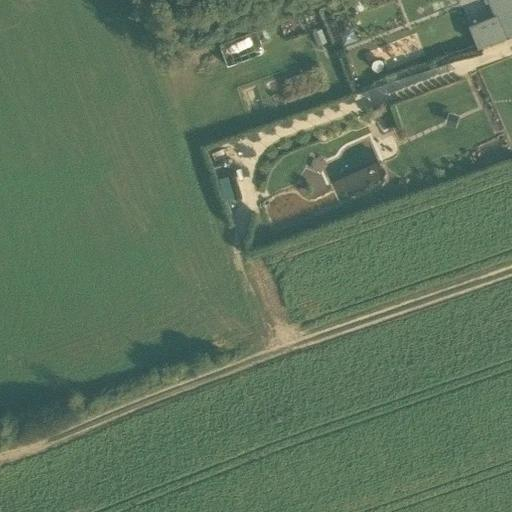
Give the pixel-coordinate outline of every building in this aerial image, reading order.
[(505,40),(511,36),(511,0),(487,0),(495,17),(496,17),(505,40)] [(478,48),(505,40),(496,17),(495,17),(470,27),(478,48)] [(255,28),(217,41),(224,64),(263,51),(255,28)] [(358,169),(352,155),(324,167),(329,181),(358,169)] [(338,198),(386,180),(380,164),(332,182),(338,198)]
